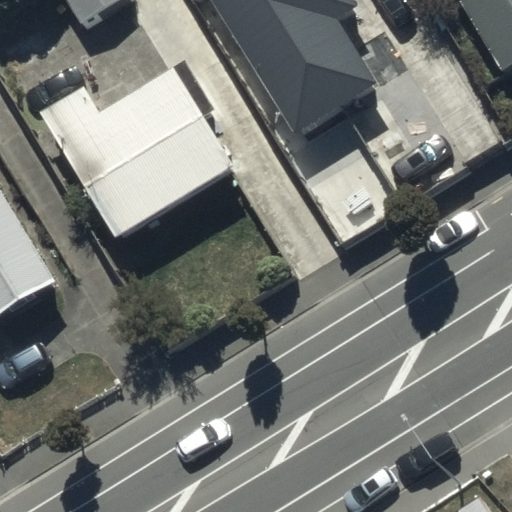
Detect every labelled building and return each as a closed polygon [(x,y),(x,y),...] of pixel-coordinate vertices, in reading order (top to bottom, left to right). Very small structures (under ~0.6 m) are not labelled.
[(64,0),(86,39),(135,12),(128,0),(64,0)] [(202,0),(298,161),(386,106),(347,42),(366,30),(347,0),(202,0)] [(511,0),(460,0),(511,86),(511,85),(511,0)] [(49,137),(126,262),(243,190),(214,143),(225,136),(193,83),(109,135),(93,110),(49,137)] [(0,347),(65,307),(0,201),(0,347)]
